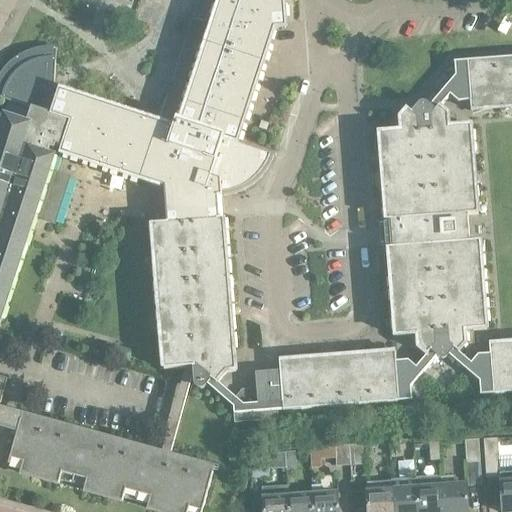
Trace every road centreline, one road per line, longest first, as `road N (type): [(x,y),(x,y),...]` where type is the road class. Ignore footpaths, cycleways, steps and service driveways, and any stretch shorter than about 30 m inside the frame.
road 1 (residential): [(347,73),(365,310),(350,330),(298,333),(277,316),(267,205),(299,147),(318,72)]
road 2 (unclassified): [(357,20),(463,5),(511,7)]
